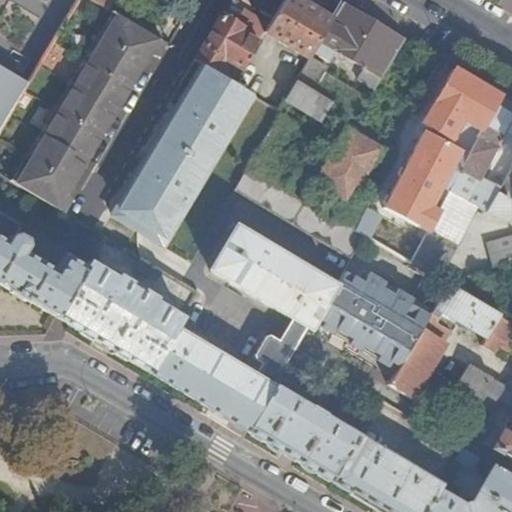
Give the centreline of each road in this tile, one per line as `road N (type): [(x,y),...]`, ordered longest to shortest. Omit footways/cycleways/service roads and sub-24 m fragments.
road 1 (residential): [(316,511),(57,361),(0,366)]
road 2 (unclassified): [(511,471),(306,347)]
